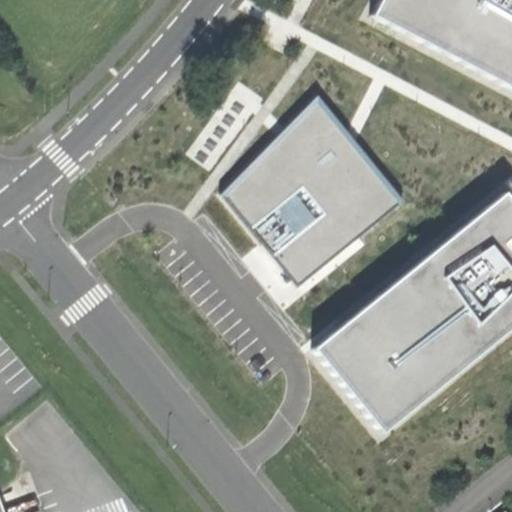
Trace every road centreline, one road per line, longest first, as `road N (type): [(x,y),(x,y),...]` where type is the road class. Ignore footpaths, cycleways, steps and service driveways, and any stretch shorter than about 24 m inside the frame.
road 1 (unclassified): [(5,206),(259,511)]
road 2 (unclassified): [(207,0),(89,133),(5,206)]
